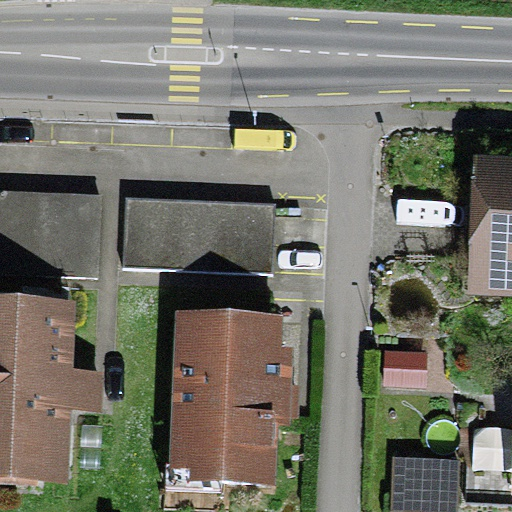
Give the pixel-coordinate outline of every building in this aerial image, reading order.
[(511,174),(483,173),(478,264),(511,266),(511,174)] [(0,196),(0,274),(96,278),(99,201),(0,196)] [(275,207),(126,200),(123,271),(272,278),(275,207)] [(0,321),(0,484),(35,485),(35,471),(53,472),(54,410),(72,411),(73,379),(57,379),(57,326),(42,326),(43,308),(9,307),(9,322),(0,321)] [(273,328),(182,325),(177,472),(222,474),(221,483),(268,485),(270,425),(282,426),(285,359),(272,359),(273,328)] [(444,511),(447,462),(384,460),(381,511),(444,511)]
